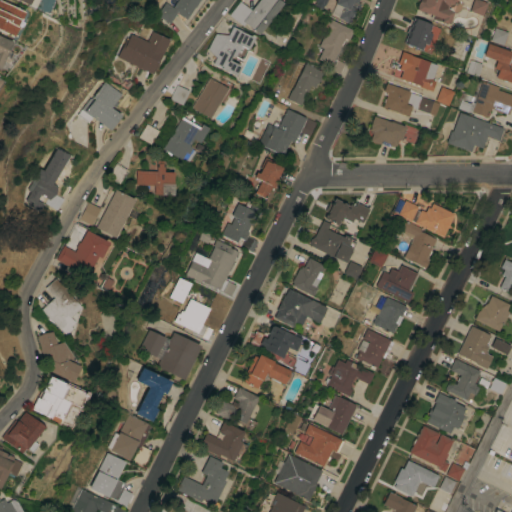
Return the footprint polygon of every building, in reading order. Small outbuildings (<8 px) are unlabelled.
[(0,30),(0,0),(24,11),(23,12),(24,12),(21,18),(20,18),(20,19),(18,18),(18,19),(19,19),(16,25),(17,25),(16,26),(17,27),(16,28),(17,28),(14,35),(14,34),(13,36),(12,35),(12,36),(0,30)] [(199,0),(194,7),(186,19),(176,13),(169,23),(157,15),(165,2),(172,7),(176,0),(199,0)] [(258,33),(244,22),(242,25),(228,15),(239,1),(250,9),(257,0),(278,0),(282,3),(258,33)] [(326,0),(324,6),(323,5),(321,9),(314,5),(316,1),(312,0),(326,0)] [(335,0),(357,0),(356,2),(360,4),(356,11),(354,10),(348,23),(337,18),(342,7),(334,3),(335,0)] [(452,12),(448,24),(432,18),(433,15),(416,9),(417,6),(416,6),(418,2),(418,0),(454,0),(453,4),(456,5),(457,1),(459,3),(460,6),(460,7),(459,9),(453,13),(452,12)] [(472,0),(479,0),(486,2),(481,15),(469,10),(472,0)] [(421,49),(404,42),(408,32),(406,31),(408,27),(409,27),(413,17),(431,24),(421,49)] [(351,30),(347,39),(343,37),(337,48),(338,48),(336,53),(335,53),(329,65),(317,58),(322,47),(318,45),(322,36),(324,37),(327,29),(322,27),(327,18),(351,30)] [(231,26),(239,30),(239,31),(252,37),(246,49),(245,48),(240,59),(233,56),(233,57),(230,56),(228,60),(239,65),(234,75),(211,63),(214,57),(206,48),(214,33),(226,34),(231,26)] [(494,27),(507,32),(502,45),(489,40),(494,27)] [(152,71),(151,74),(116,57),(122,44),(124,45),(130,33),(146,41),(151,31),(168,39),(152,71)] [(0,35),(11,41),(0,63),(0,35)] [(510,51),(510,52),(511,52),(511,83),(494,77),(497,69),(493,68),(495,60),(482,55),(487,43),(510,51)] [(430,79),(433,81),(430,90),(417,86),(418,85),(398,78),(401,70),(397,69),(399,64),(396,63),(401,51),(410,54),(410,55),(435,64),(430,79)] [(480,63),(479,66),(482,67),(479,76),(476,75),(476,76),(465,72),(469,59),(480,63)] [(291,88),(292,89),(304,63),(323,72),(319,81),(317,80),(313,87),(309,85),(304,95),(299,105),(286,98),(291,88)] [(209,118),(191,107),(209,77),(226,88),(209,118)] [(91,117),(87,122),(77,114),(82,107),(85,110),(93,98),(91,97),(103,81),(120,93),(109,107),(119,115),(108,129),(91,117)] [(490,108),(486,117),(470,111),(471,111),(467,110),(466,112),(456,108),(459,100),(456,100),(459,91),(464,93),(462,100),(469,103),(470,101),(474,102),(481,81),(497,86),(496,89),(511,94),(511,92),(511,106),(509,106),(506,114),(490,108)] [(381,107),(386,92),(382,91),(385,83),(409,91),(408,92),(420,96),(419,96),(437,103),(433,115),(409,107),(406,116),(381,107)] [(168,98),(175,84),(187,90),(181,104),(168,98)] [(434,100),(439,86),(452,91),(446,105),(434,100)] [(267,123),(276,127),(286,108),(303,117),(304,116),(314,121),(308,135),(298,131),(293,142),(289,140),(287,145),(286,144),(283,149),(284,150),(282,155),(257,143),(267,123)] [(501,127),(501,128),(503,129),(499,141),(485,136),(483,141),(486,142),(485,144),(482,143),(481,147),(480,146),(480,147),(472,144),(469,151),(445,142),(449,130),(451,131),(458,112),(501,127)] [(389,121),(404,126),(399,140),(395,138),(392,147),(379,143),(378,144),(368,140),(371,131),(368,130),(369,126),(369,125),(372,115),(389,121)] [(181,116),(199,127),(201,124),(207,127),(198,142),(192,138),(188,146),(191,147),(190,148),(194,151),(187,162),(180,158),(180,159),(170,153),(168,157),(162,154),(164,150),(162,148),(181,116)] [(145,123),(157,130),(149,144),(137,137),(145,123)] [(40,195),(37,200),(42,203),(38,210),(28,205),(29,202),(25,200),(30,191),(27,189),(32,181),(31,180),(35,174),(38,176),(55,147),(69,155),(63,165),(62,164),(52,181),(57,184),(54,194),(62,199),(56,210),(45,203),(47,199),(40,195)] [(156,171),(156,166),(157,166),(157,162),(155,162),(155,160),(164,160),(164,162),(162,162),(162,166),(163,166),(163,171),(173,172),(172,186),(162,185),(162,194),(153,194),(153,185),(135,184),(136,170),(156,171)] [(264,160),(269,163),(270,162),(283,168),(279,175),(278,174),(277,176),(278,176),(272,189),(270,187),(265,197),(254,192),(260,180),(253,176),(255,171),(258,173),(264,160)] [(127,170),(118,183),(106,175),(115,162),(127,170)] [(114,189),(134,199),(114,237),(95,227),(114,189)] [(367,209),(360,222),(352,218),(350,222),(340,217),(338,221),(336,220),(335,222),(336,222),(335,225),(328,221),(328,220),(326,219),(323,218),(325,214),(326,215),(327,212),(326,212),(330,203),(331,204),(332,201),(331,201),(333,198),(339,201),(338,202),(341,203),(341,202),(348,206),(349,204),(354,206),(355,203),(367,209)] [(452,213),(442,236),(396,214),(403,199),(416,206),(415,209),(418,211),(419,209),(424,211),(426,206),(428,207),(431,203),(452,213)] [(87,201),(98,207),(90,224),(78,218),(87,201)] [(220,234),(226,222),(229,224),(233,216),(230,215),(236,203),(248,209),(250,204),(259,208),(251,225),(249,224),(245,231),(247,232),(246,235),(256,240),(251,251),(239,246),(242,239),(238,237),(235,242),(220,234)] [(343,262),(308,245),(309,243),(307,242),(310,238),(311,238),(312,236),(313,237),(321,220),(328,223),(326,229),(342,236),(343,234),(350,238),(349,238),(354,241),(351,248),(350,248),(350,249),(350,251),(349,255),(347,255),(343,262)] [(420,228),(419,231),(434,238),(425,258),(427,259),(423,267),(402,257),(411,237),(409,236),(411,234),(399,228),(403,220),(420,228)] [(107,242),(104,248),(99,257),(96,256),(89,268),(92,269),(87,277),(55,259),(62,245),(73,251),(75,248),(74,247),(77,241),(78,242),(85,229),(107,242)] [(230,264),(231,265),(229,269),(228,268),(222,279),(235,285),(229,296),(218,290),(216,293),(183,276),(184,273),(195,252),(207,258),(213,246),(211,245),(215,239),(229,246),(228,247),(236,251),(230,264)] [(379,267),(367,260),(374,247),(386,253),(379,267)] [(290,285),(292,282),(290,281),(298,268),(299,268),(300,266),(302,267),(307,256),(321,263),(317,271),(321,273),(314,287),(315,288),(311,296),(290,285)] [(511,263),(511,280),(506,291),(498,287),(503,276),(500,274),(503,269),(499,267),(503,259),(511,263)] [(360,266),(354,278),(342,272),(348,260),(360,266)] [(374,286),(382,270),(387,273),(390,267),(396,270),(399,265),(416,274),(408,291),(411,292),(406,302),(374,286)] [(178,277),(190,283),(180,302),(168,297),(178,277)] [(40,309),(53,297),(44,287),(54,278),(64,289),(63,290),(79,306),(69,317),(74,321),(69,326),(71,328),(65,334),(40,309)] [(325,307),(318,322),(309,318),(308,321),(301,318),(299,324),(294,321),(292,327),(273,317),(276,310),(275,310),(282,295),(283,295),(287,288),(325,307)] [(490,295),(508,304),(505,310),(507,312),(501,324),(500,323),(497,331),(473,319),(477,310),(478,310),(480,307),(486,303),(490,295)] [(404,306),(399,316),(401,316),(397,325),(395,324),(390,333),(371,323),(375,314),(376,314),(385,297),(404,306)] [(177,313),(178,313),(180,310),(182,311),(189,298),(207,307),(204,313),(206,314),(201,324),(211,329),(206,339),(194,333),(195,331),(173,321),(177,313)] [(248,342),(254,329),(264,334),(265,332),(266,332),(270,326),(271,326),(271,325),(277,328),(278,326),(286,330),(288,329),(299,335),(298,338),(299,338),(293,351),(285,347),(284,349),(286,355),(294,359),(289,367),(271,358),(267,352),(248,342)] [(469,325),(489,335),(484,344),(486,345),(484,351),(486,353),(491,356),(484,368),(474,363),(474,362),(456,353),(469,325)] [(389,340),(388,340),(391,342),(385,353),(384,353),(382,357),(380,357),(375,367),(360,360),(359,360),(354,358),(358,350),(356,349),(361,339),(367,342),(367,341),(361,338),(365,328),(389,340)] [(182,379),(155,366),(159,359),(138,348),(148,329),(160,336),(161,335),(168,339),(172,332),(199,345),(182,379)] [(78,366),(70,382),(42,368),(44,364),(36,335),(51,331),(53,338),(54,338),(55,343),(62,341),(67,360),(78,366)] [(509,345),(505,354),(489,346),(493,337),(509,345)] [(271,361),(271,362),(288,370),(287,372),(291,373),(286,384),(282,382),(282,383),(269,377),(268,379),(265,378),(264,381),(259,379),(255,388),(241,381),(245,372),(248,373),(257,354),(271,361)] [(478,371),(475,376),(477,377),(473,385),(477,387),(470,401),(464,398),(464,399),(443,389),(447,380),(454,384),(459,375),(448,369),(453,358),(478,371)] [(325,384),(326,382),(323,381),(326,377),(328,378),(329,375),(326,373),(330,365),(332,366),(336,359),(343,362),(345,359),(372,373),(367,384),(366,383),(365,384),(356,380),(357,379),(355,378),(356,376),(353,375),(349,384),(350,385),(348,388),(350,389),(347,396),(325,384)] [(169,381),(166,385),(168,386),(165,392),(164,391),(163,393),(160,392),(152,407),(155,409),(154,411),(155,411),(152,417),(151,417),(149,421),(133,413),(146,386),(134,380),(140,367),(169,381)] [(83,394),(77,407),(75,406),(74,409),(68,406),(62,418),(59,417),(58,419),(57,419),(55,423),(47,419),(48,418),(29,408),(35,397),(37,398),(41,391),(40,391),(47,376),(83,394)] [(504,383),(499,393),(487,388),(493,377),(504,383)] [(257,397),(248,414),(236,408),(230,421),(214,413),(220,400),(228,404),(237,387),(257,397)] [(424,421),(428,413),(426,413),(428,409),(430,410),(434,402),(432,401),(437,392),(448,397),(448,399),(464,407),(460,415),(461,416),(456,425),(452,423),(447,433),(424,421)] [(310,419),(311,418),(306,416),(312,403),(317,405),(318,404),(326,409),(333,394),(354,404),(354,405),(355,406),(349,418),(348,417),(340,434),(310,419)] [(41,426),(30,441),(35,444),(29,452),(24,448),(23,449),(22,448),(19,453),(0,437),(0,435),(13,419),(15,421),(22,411),(41,426)] [(108,450),(109,448),(105,446),(112,432),(116,434),(126,414),(141,421),(141,420),(150,425),(146,433),(146,432),(140,445),(150,450),(143,466),(132,460),(138,446),(134,444),(127,459),(108,450)] [(219,440),(222,434),(217,431),(223,418),(246,430),(240,442),(245,445),(237,462),(231,460),(231,461),(225,457),(224,459),(198,446),(205,432),(219,440)] [(340,439),(340,440),(341,441),(336,452),(334,451),(330,449),(327,456),(329,457),(327,460),(325,459),(321,466),(293,452),(298,440),(307,445),(312,436),(303,432),(307,423),(340,439)] [(421,425),(438,433),(433,443),(434,444),(439,434),(451,440),(441,460),(447,463),(442,472),(435,468),(436,466),(408,452),(421,425)] [(0,450),(11,456),(10,458),(19,463),(13,476),(11,475),(11,477),(5,474),(3,480),(2,479),(0,483),(0,450)] [(105,452),(123,461),(115,478),(124,483),(121,488),(131,493),(124,506),(111,499),(112,497),(106,495),(105,497),(88,488),(105,452)] [(287,453),(320,470),(313,484),(314,484),(306,500),(295,495),(296,494),(272,482),(287,453)] [(212,504),(200,498),(199,501),(175,489),(182,475),(200,484),(205,475),(199,472),(207,455),(220,462),(218,467),(226,471),(222,480),(224,481),(212,504)] [(412,491),(410,496),(392,487),(394,482),(392,481),(399,467),(402,468),(406,460),(425,469),(420,479),(422,480),(422,482),(421,485),(419,488),(417,491),(415,492),(412,491)] [(445,474),(450,462),(460,466),(463,460),(468,462),(464,469),(462,468),(457,480),(445,474)] [(443,476),(454,481),(448,493),(437,487),(443,476)] [(69,511),(80,488),(115,505),(123,509),(121,511),(69,511)] [(410,511),(391,511),(393,509),(382,504),(388,491),(400,497),(399,498),(414,505),(410,511)] [(303,506),(300,511),(266,511),(270,505),(268,504),(275,492),(303,506)] [(20,511),(0,511),(0,498),(1,498),(4,502),(10,499),(14,501),(20,511)]
